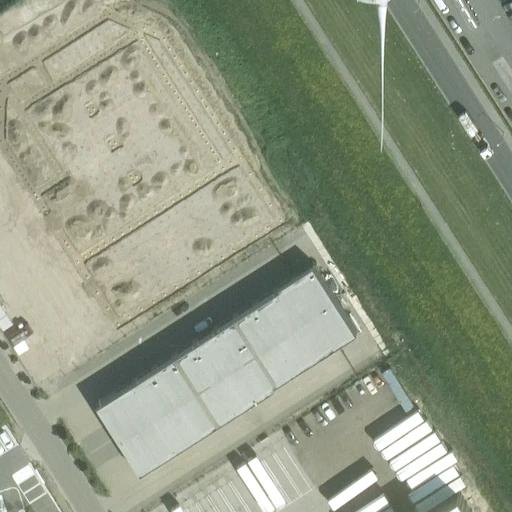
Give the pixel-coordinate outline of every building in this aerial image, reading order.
[(102,15),(0,79),(1,141),(77,260),(240,157),(164,38),(102,15)] [(240,157),(77,260),(117,323),(279,220),(240,157)] [(314,264),(293,277),(315,311),(335,297),(314,264)] [(293,277),(273,289),(295,323),(315,311),(293,277)] [(273,289),(254,302),(275,336),(295,323),(273,289)] [(335,297),(315,311),(337,345),(357,332),(335,297)] [(254,302),(234,315),(255,349),(275,336),(254,302)] [(315,311),(295,323),(317,358),(337,345),(315,311)] [(234,315),(214,327),(235,361),(255,349),(234,315)] [(295,323),(275,336),(297,370),(317,358),(295,323)] [(214,327),(194,340),(215,374),(235,361),(214,327)] [(275,336),(255,349),(277,383),(297,370),(275,336)] [(194,340),(174,353),(196,387),(215,374),(194,340)] [(255,349),(235,361),(257,396),(277,383),(255,349)] [(174,353),(154,365),(176,399),(196,387),(174,353)] [(235,361),(215,374),(237,408),(257,396),(235,361)] [(154,365),(134,378),(139,386),(156,412),(176,399),(154,365)] [(215,374),(196,387),(217,421),(237,408),(215,374)] [(134,378),(123,385),(128,393),(139,386),(134,378)] [(123,385),(114,391),(136,425),(156,412),(139,386),(128,393),(123,385)] [(196,387),(176,399),(198,434),(217,421),(196,387)] [(114,391),(94,404),(115,438),(136,425),(114,391)] [(176,399),(156,412),(172,438),(178,446),(198,434),(176,399)] [(156,412),(136,425),(158,459),(167,453),(162,445),(172,438),(156,412)] [(136,425),(115,438),(137,472),(158,459),(136,425)] [(172,438),(162,445),(167,453),(178,446),(172,438)] [(472,511),(459,491),(426,511),(472,511)]
